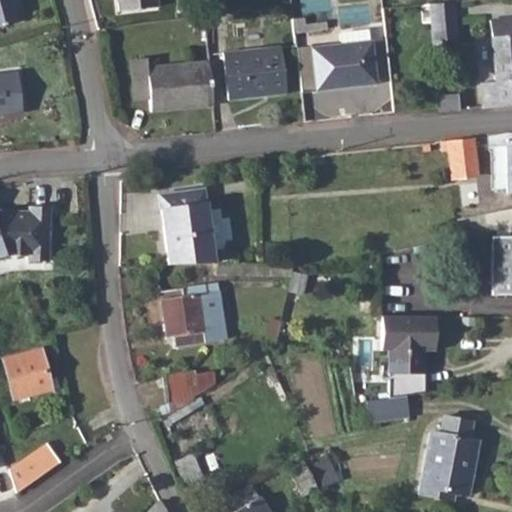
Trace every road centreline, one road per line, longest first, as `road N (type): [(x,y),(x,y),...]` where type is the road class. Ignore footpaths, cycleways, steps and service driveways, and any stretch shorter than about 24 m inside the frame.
road 1 (residential): [(511,117),(101,159)]
road 2 (residential): [(135,430),(113,356),(101,159)]
road 3 (residential): [(101,159),(74,0)]
road 4 (unknown): [(511,349),(475,374),(362,385)]
road 5 (residential): [(12,511),(135,430)]
